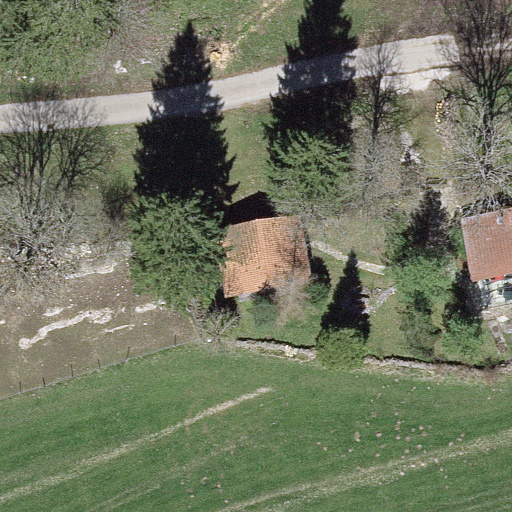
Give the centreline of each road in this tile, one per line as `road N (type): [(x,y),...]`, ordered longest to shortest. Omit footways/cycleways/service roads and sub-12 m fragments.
road 1 (track): [(388,57),(135,106),(0,118)]
road 2 (track): [(388,57),(511,46)]
